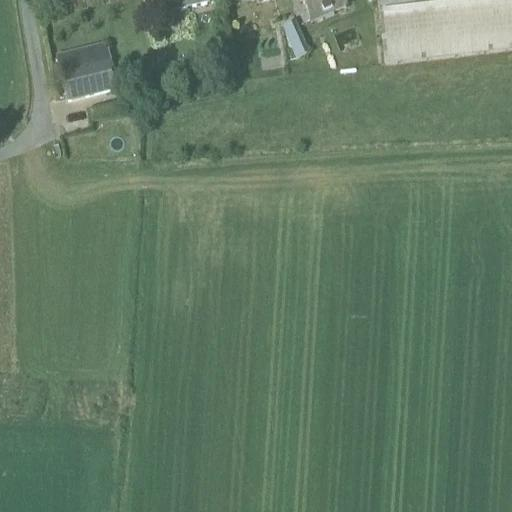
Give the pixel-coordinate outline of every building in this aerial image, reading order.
[(155,0),(160,19),(211,6),(209,0),(155,0)] [(300,0),(312,24),(347,8),(343,0),(300,0)] [(511,0),(377,0),(386,66),(511,50),(511,0)] [(294,25),(283,30),(298,62),(309,57),(294,25)] [(116,91),(105,46),(57,58),(68,103),(116,91)]
